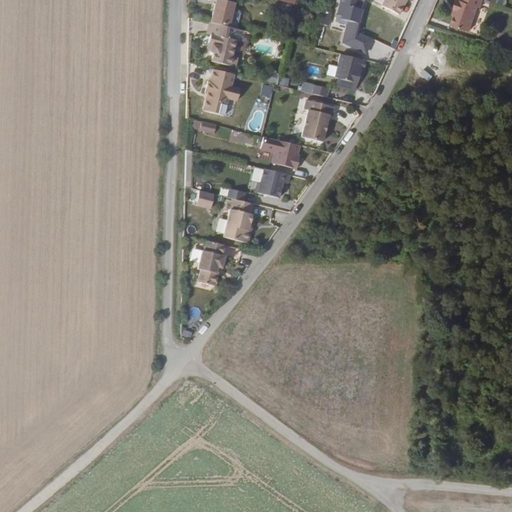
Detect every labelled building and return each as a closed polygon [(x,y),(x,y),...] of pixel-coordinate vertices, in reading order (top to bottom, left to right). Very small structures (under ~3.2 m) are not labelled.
[(212,0),(207,18),(225,23),(231,0),(212,0)] [(355,34),(360,0),(333,0),(333,3),(332,3),(331,13),(319,11),(316,25),(334,28),(335,22),(342,24),(338,47),(366,52),(369,36),(355,34)] [(382,0),(381,3),(399,13),(405,0),(382,0)] [(481,0),(455,0),(453,7),(456,8),(450,23),(467,29),(477,5),(479,6),(481,0)] [(207,18),(206,18),(203,29),(207,30),(204,39),(208,40),(207,46),(210,47),(208,56),(232,62),(234,53),(228,51),(232,36),(236,37),(239,26),(225,23),(207,18)] [(363,58),(338,51),(332,75),(334,75),(341,77),(340,84),(352,88),(357,66),(360,67),(363,58)] [(199,103),(201,106),(219,111),(224,94),(232,96),(236,84),(227,82),(230,70),(209,64),(206,76),(204,76),(201,88),(203,88),(206,89),(204,94),(201,95),(199,103)] [(272,83),(275,73),(267,70),(264,81),(272,83)] [(341,77),(334,75),(332,83),(340,84),(341,77)] [(286,87),(288,78),(279,76),(277,85),(286,87)] [(311,82),(309,91),(323,94),(325,86),(311,82)] [(268,97),(270,87),(261,85),(259,95),(268,97)] [(296,137),(322,142),(330,104),(304,98),(296,137)] [(191,130),(213,133),(214,123),(192,121),(191,130)] [(293,165),(295,156),(293,155),(294,152),(296,142),(274,136),(269,159),(293,165)] [(286,173),(260,166),(256,180),(253,182),(252,187),(254,190),(275,195),(279,179),(283,181),(286,173)] [(227,186),(224,194),(229,195),(239,198),(241,190),(227,186)] [(213,191),(198,188),(195,198),(210,201),(213,191)] [(247,211),(249,201),(239,198),(229,195),(219,234),(241,239),(244,238),(246,231),(244,228),(248,211),(247,211)] [(209,206),(210,201),(195,198),(194,202),(209,206)] [(222,242),(202,237),(199,247),(198,247),(193,265),(196,266),(193,278),(208,282),(210,281),(212,272),(211,270),(213,264),(215,264),(217,265),(220,253),(219,253),(222,242)]
